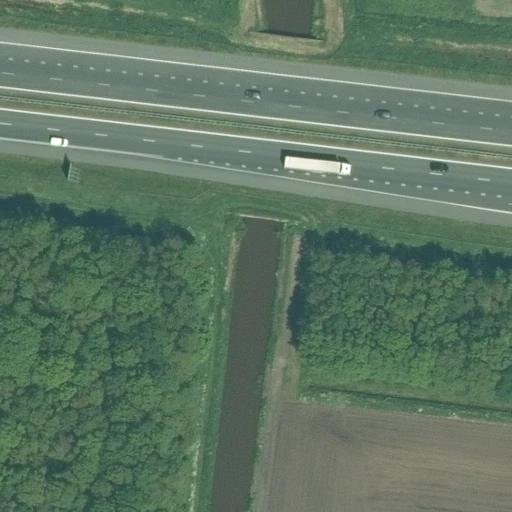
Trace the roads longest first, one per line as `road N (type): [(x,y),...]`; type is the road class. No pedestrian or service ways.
road 1 (motorway): [(511,133),(0,74)]
road 2 (motorway): [(0,125),(511,183)]
